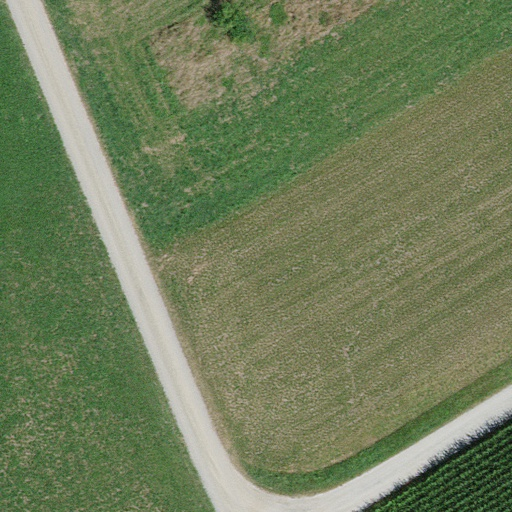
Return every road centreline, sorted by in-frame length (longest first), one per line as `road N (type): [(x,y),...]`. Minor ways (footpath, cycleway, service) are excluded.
road 1 (track): [(17,0),(198,449),(237,511)]
road 2 (track): [(511,409),(341,511)]
